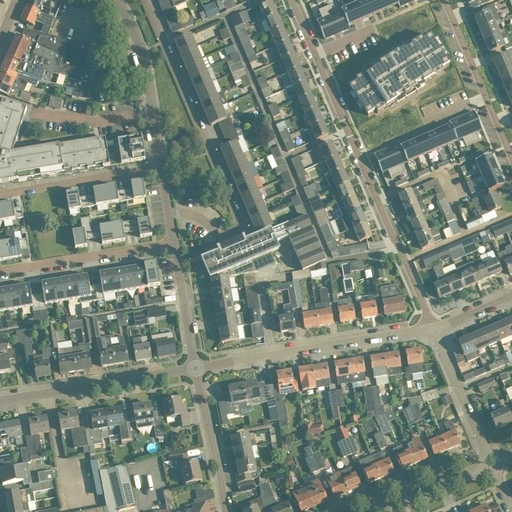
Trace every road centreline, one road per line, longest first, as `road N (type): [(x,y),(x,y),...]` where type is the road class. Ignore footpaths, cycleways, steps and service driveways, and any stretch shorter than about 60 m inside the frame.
road 1 (residential): [(168,213),(186,212),(217,232),(238,227),(239,217),(146,0)]
road 2 (residential): [(434,330),(315,54)]
road 3 (residential): [(194,368),(434,330)]
road 4 (residential): [(0,403),(194,368)]
road 5 (residential): [(0,270),(173,242)]
road 6 (residential): [(161,165),(0,194)]
road 7 (unclassified): [(227,511),(194,368)]
road 8 (residential): [(491,465),(434,330)]
road 9 (unclassified): [(194,368),(173,242)]
road 10 (residential): [(32,107),(94,123),(152,113)]
road 11 (unclassified): [(380,511),(491,465)]
